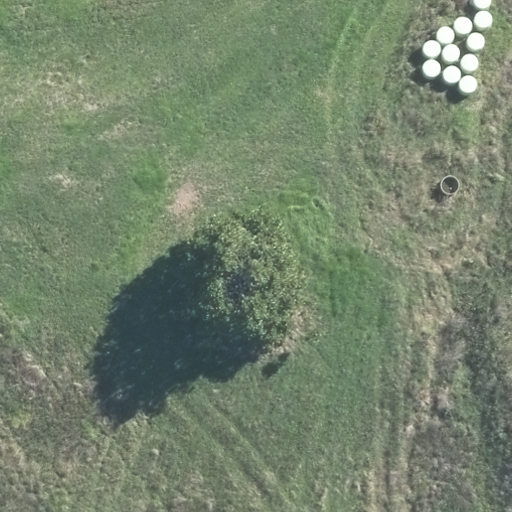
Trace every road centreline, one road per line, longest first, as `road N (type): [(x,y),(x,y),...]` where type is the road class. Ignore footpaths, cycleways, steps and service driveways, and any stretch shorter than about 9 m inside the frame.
road 1 (unknown): [(295,324),(297,0)]
road 2 (residential): [(511,410),(295,324)]
